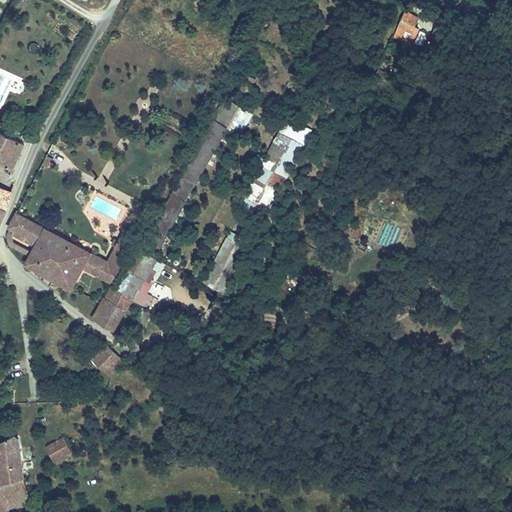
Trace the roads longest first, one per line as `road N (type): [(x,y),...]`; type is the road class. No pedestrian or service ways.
road 1 (unclassified): [(115,0),(0,233)]
road 2 (residential): [(0,245),(33,281),(123,346)]
